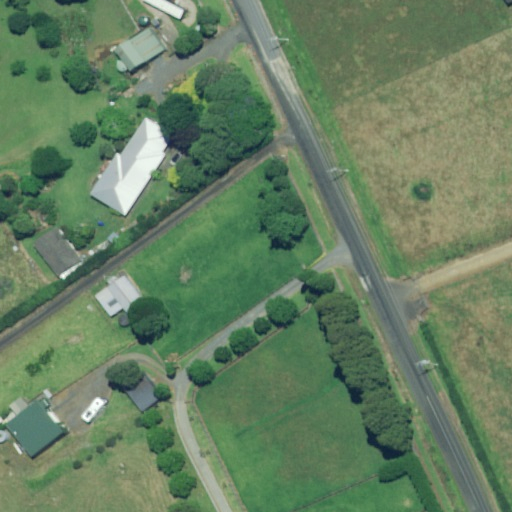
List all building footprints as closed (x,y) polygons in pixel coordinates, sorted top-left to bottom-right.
[(121,50),(127,58),(119,64),(125,73),(134,67),(136,71),(167,50),(152,29),(121,50)] [(176,136),(149,119),(124,156),(121,154),(95,194),(127,215),(167,154),(165,153),(176,136)] [(66,242),(58,231),(39,245),(61,277),(73,269),(57,247),(66,242)] [(147,305),(123,271),(114,277),(118,283),(98,296),(112,316),(125,307),(131,316),(147,305)] [(163,398),(149,377),(129,392),(144,412),(163,398)] [(66,432),(44,401),(11,425),(33,456),(66,432)]
